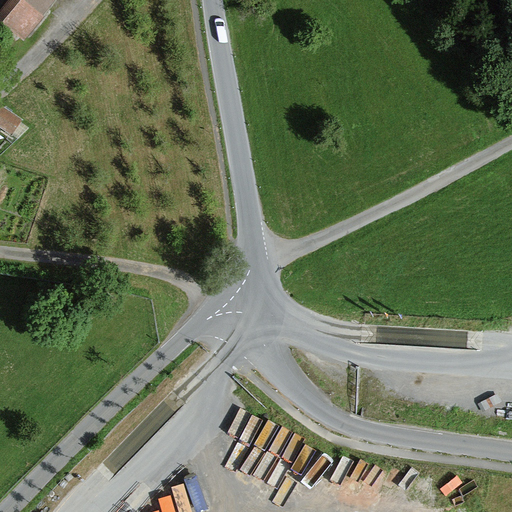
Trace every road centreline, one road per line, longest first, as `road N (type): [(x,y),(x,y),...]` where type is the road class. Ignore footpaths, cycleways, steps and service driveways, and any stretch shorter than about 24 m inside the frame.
road 1 (unclassified): [(252,284),(268,352),(284,378),(325,413),(375,431),(511,451)]
road 2 (unclassified): [(252,284),(119,399),(8,511)]
road 3 (unclassified): [(511,142),(291,251),(252,284)]
road 4 (unclassified): [(213,0),(252,284)]
road 5 (track): [(95,511),(209,388),(229,356),(252,284)]
road 6 (track): [(209,317),(176,277),(0,251)]
road 7 (track): [(88,0),(0,88)]
